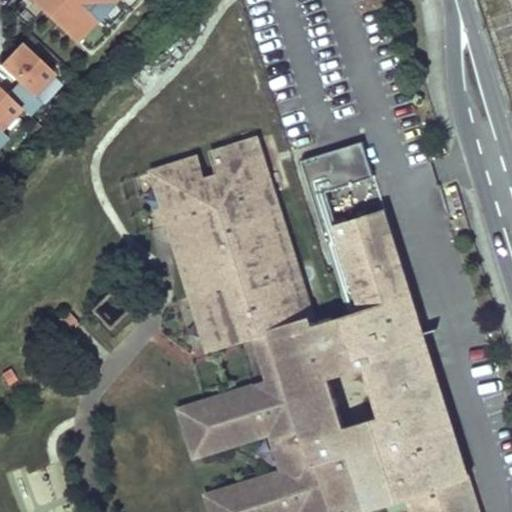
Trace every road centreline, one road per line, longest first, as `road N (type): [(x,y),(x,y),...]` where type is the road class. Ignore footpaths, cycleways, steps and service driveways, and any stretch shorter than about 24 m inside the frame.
road 1 (track): [(103,511),(87,426),(101,377),(161,307)]
road 2 (tertiary): [(511,185),(456,0)]
